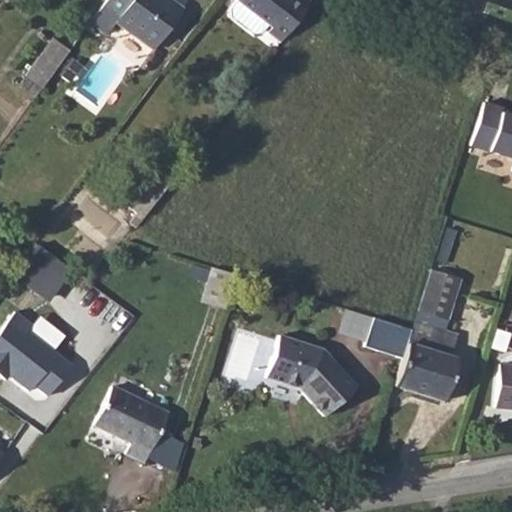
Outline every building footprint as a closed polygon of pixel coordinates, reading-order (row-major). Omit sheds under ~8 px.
[(104,0),(88,22),(103,33),(112,22),(151,51),(181,10),(166,0),(104,0)] [(288,0),(235,0),(234,1),(268,28),(265,32),(279,42),(307,6),(299,0),(289,0),(288,0)] [(49,39),(22,76),(40,89),(67,52),(49,39)] [(511,108),(487,100),(472,147),(511,157),(511,108)] [(122,205),(134,214),(140,219),(165,187),(147,173),(122,205)] [(37,245),(16,278),(49,299),(71,269),(37,245)] [(210,268),(200,303),(223,311),(234,276),(210,268)] [(429,271),(409,331),(405,345),(451,359),(460,334),(446,331),(464,279),(429,271)] [(15,308),(0,326),(0,375),(5,380),(10,376),(28,390),(33,384),(47,395),(71,362),(27,329),(33,322),(15,308)] [(372,319),(363,348),(400,360),(405,345),(409,331),(372,319)] [(276,338),(264,378),(294,387),(322,417),(354,387),(326,357),(321,351),(276,338)] [(400,360),(392,387),(441,402),(454,360),(451,359),(405,345),(400,360)] [(511,367),(497,366),(493,409),(511,410),(511,367)] [(110,387),(91,426),(128,443),(124,453),(143,462),(166,414),(110,387)]
